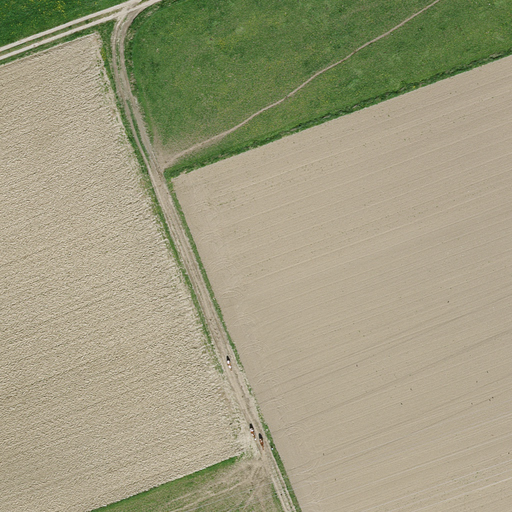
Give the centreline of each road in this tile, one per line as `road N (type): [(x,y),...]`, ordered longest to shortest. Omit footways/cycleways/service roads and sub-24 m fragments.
road 1 (track): [(153,1),(145,59),(317,511)]
road 2 (track): [(0,56),(157,0)]
